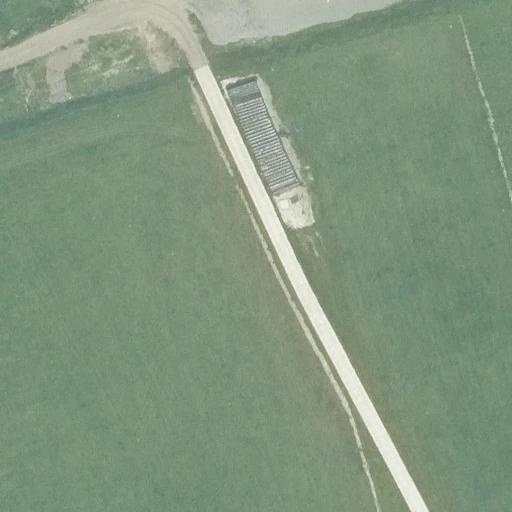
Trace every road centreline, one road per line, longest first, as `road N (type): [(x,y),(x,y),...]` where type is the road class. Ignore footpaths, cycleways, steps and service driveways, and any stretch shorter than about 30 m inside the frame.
road 1 (track): [(421,511),(294,296),(170,27),(150,0)]
road 2 (track): [(0,55),(150,0)]
